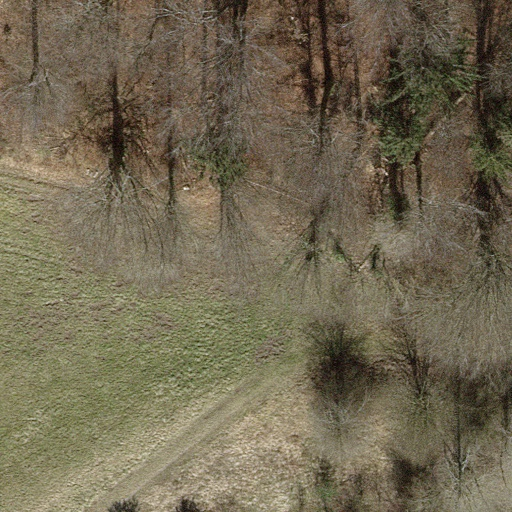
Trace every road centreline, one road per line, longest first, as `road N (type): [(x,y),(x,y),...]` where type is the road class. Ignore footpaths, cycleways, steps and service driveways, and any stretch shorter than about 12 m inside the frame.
road 1 (track): [(289,359),(312,324),(299,265),(229,223),(0,178)]
road 2 (track): [(105,511),(289,359)]
road 3 (track): [(289,359),(511,357)]
